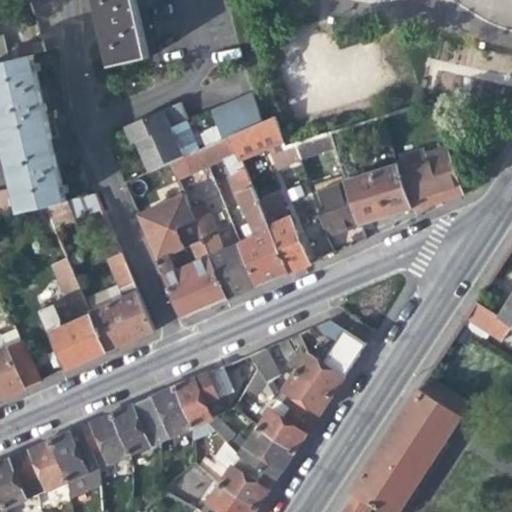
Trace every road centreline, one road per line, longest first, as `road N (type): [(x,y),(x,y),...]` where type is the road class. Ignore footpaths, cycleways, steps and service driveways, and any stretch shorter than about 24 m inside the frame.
road 1 (secondary): [(301,511),(473,249)]
road 2 (tertiary): [(473,249),(431,242),(183,350)]
road 3 (residential): [(85,119),(183,350)]
road 4 (residential): [(85,119),(202,86),(182,0)]
road 5 (tertiary): [(183,350),(0,430)]
road 6 (residential): [(70,0),(85,119)]
